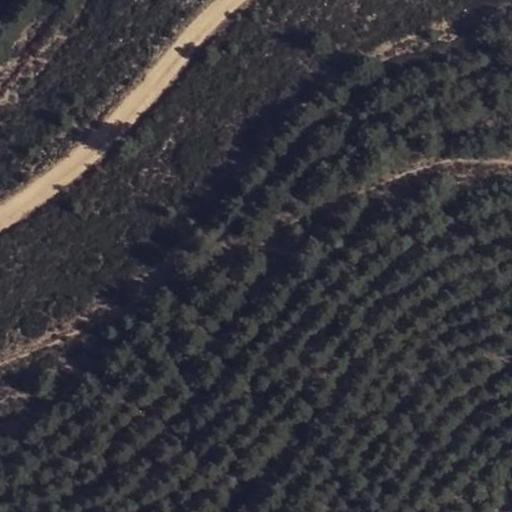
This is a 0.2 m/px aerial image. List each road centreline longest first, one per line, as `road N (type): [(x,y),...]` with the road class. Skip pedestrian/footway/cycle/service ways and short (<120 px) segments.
road 1 (track): [(0,359),(400,173),(464,160),(511,163)]
road 2 (track): [(233,0),(59,177),(0,216)]
